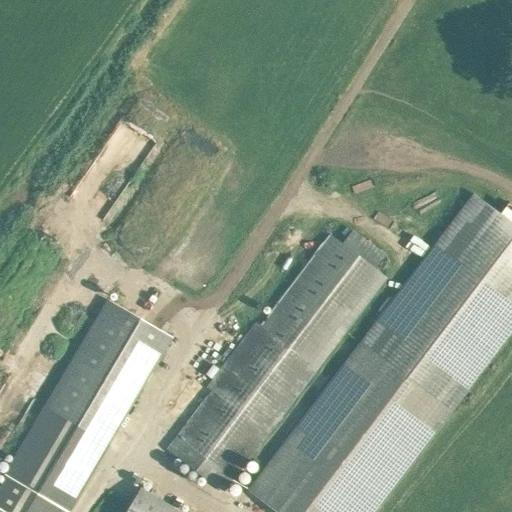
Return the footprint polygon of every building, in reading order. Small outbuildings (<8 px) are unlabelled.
[(120,148),(124,142),(146,156),(168,122),(135,101),(109,141),(120,148)] [(100,153),(68,197),(98,219),(120,189),(107,179),(118,165),(100,153)] [(274,511),(374,511),(451,411),(511,330),(511,205),(508,202),(500,213),(474,194),(249,492),(274,511)] [(225,489),(282,414),(386,277),(331,236),(261,328),(256,323),(207,387),(213,392),(171,448),(225,489)] [(0,508),(6,511),(65,511),(106,444),(107,444),(171,337),(112,302),(48,409),(49,410),(0,491),(0,508)] [(179,511),(141,489),(126,511),(179,511)]
